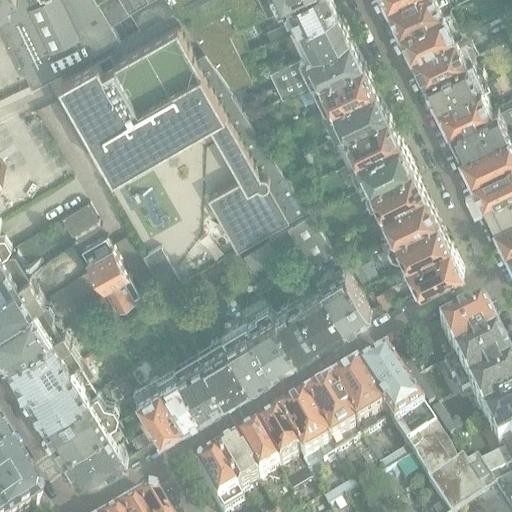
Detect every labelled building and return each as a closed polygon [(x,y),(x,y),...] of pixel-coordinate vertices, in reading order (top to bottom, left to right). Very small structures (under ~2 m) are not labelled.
[(116,21),(103,0),(0,0),(0,18),(29,79),(6,90),(9,96),(45,79),(126,37),(116,21)] [(103,0),(116,21),(131,12),(142,29),(146,27),(175,9),(167,0),(103,0)] [(238,26),(280,6),(278,3),(284,0),(167,0),(175,9),(205,51),(213,62),(230,87),(233,91),(253,81),(241,56),(250,51),(238,26)] [(338,6),(334,0),(284,0),(278,3),(280,6),(288,22),(291,21),(294,28),(338,6)] [(445,6),(441,0),(393,0),(388,2),(400,27),(445,6)] [(464,28),(451,2),(445,6),(400,27),(412,52),(457,31),(464,28)] [(351,33),(338,6),(294,28),(307,54),(351,33)] [(110,51),(61,79),(80,113),(79,114),(95,142),(96,141),(115,173),(210,119),(243,177),(209,197),(238,248),(241,255),(244,253),(289,226),(311,212),(297,188),(289,174),(278,158),(265,139),(249,114),(233,91),(230,87),(213,62),(205,51),(197,56),(178,24),(115,60),(110,51)] [(426,80),(476,55),(474,52),(476,47),(472,39),(468,38),(467,37),(461,40),(457,31),(412,52),(426,80)] [(312,84),(364,60),(351,33),(307,54),(269,72),(282,98),(312,84)] [(481,83),(486,80),(487,75),(483,65),(479,63),(476,55),(426,80),(438,104),(481,83)] [(376,86),(375,83),(364,60),(312,84),(324,110),(376,86)] [(481,83),(438,104),(449,128),(494,108),(481,83)] [(376,86),(324,110),(322,110),(335,138),(337,137),(389,112),(376,86)] [(511,127),(511,99),(494,108),(449,128),(461,152),(511,127)] [(317,114),(314,107),(302,113),(305,119),(317,114)] [(402,138),(389,112),(337,137),(350,163),(375,151),(402,138)] [(511,156),(511,127),(461,152),(472,175),(511,156)] [(415,163),(402,137),(402,138),(375,151),(350,163),(362,188),(365,186),(375,181),(414,163),(415,163)] [(511,187),(511,156),(472,175),(485,200),(511,187)] [(317,179),(310,163),(289,174),(297,188),(317,179)] [(427,190),(414,163),(375,181),(365,186),(378,214),(427,190)] [(496,223),(511,214),(511,187),(485,200),(496,223)] [(439,215),(432,200),(427,190),(378,214),(380,221),(379,222),(383,229),(384,229),(390,239),(439,215)] [(89,201),(62,217),(72,236),(75,234),(77,237),(74,239),(76,242),(96,231),(102,224),(102,222),(101,223),(99,220),(100,219),(89,201)] [(365,297),(358,286),(343,263),(333,247),(311,212),(289,226),(297,241),(305,253),(310,262),(321,282),(345,325),(372,309),(365,297)] [(507,246),(511,243),(511,214),(496,223),(507,246)] [(452,241),(439,215),(390,239),(389,239),(388,247),(392,254),(398,258),(402,265),(452,241)] [(278,253),(297,241),(289,226),(244,253),(254,269),(279,255),(278,253)] [(0,254),(8,250),(13,243),(20,239),(13,228),(6,232),(0,232),(0,254)] [(142,294),(123,261),(113,243),(108,235),(107,233),(82,248),(113,300),(117,308),(142,294)] [(465,268),(452,241),(402,265),(405,271),(406,270),(416,292),(465,268)] [(161,246),(144,256),(165,292),(182,282),(161,246)] [(0,290),(31,271),(34,270),(32,265),(26,266),(18,253),(11,254),(8,250),(0,254),(0,290)] [(244,261),(237,250),(223,259),(229,270),(244,261)] [(261,292),(310,262),(305,253),(256,283),(261,292)] [(371,280),(355,256),(343,263),(358,286),(369,280),(371,280)] [(0,326),(44,299),(47,297),(31,271),(0,290),(0,326)] [(345,325),(321,282),(306,291),(304,287),(294,293),(321,340),(345,325)] [(394,303),(387,291),(376,296),(382,308),(394,303)] [(321,340),(294,293),(288,296),(291,301),(274,311),(298,353),(321,340)] [(113,300),(103,306),(120,336),(130,329),(124,319),(143,308),(148,305),(142,294),(117,308),(113,300)] [(298,353),(274,311),(269,301),(266,296),(242,310),(244,315),(247,320),(224,334),(251,382),(266,373),(267,373),(274,368),(286,361),(286,360),(298,353)] [(82,357),(72,341),(73,340),(65,328),(66,324),(62,318),(55,318),(54,317),(56,309),(51,301),(44,299),(0,326),(0,345),(28,391),(29,391),(82,357)] [(511,367),(511,364),(484,307),(440,329),(454,358),(444,363),(451,377),(454,377),(462,391),(469,388),(511,367)] [(251,382),(224,334),(224,333),(199,348),(227,396),(243,387),(251,382)] [(227,396),(199,348),(175,363),(176,364),(203,411),(204,410),(205,410),(213,405),(227,396)] [(399,367),(408,360),(404,354),(395,361),(399,367)] [(452,450),(389,357),(390,356),(390,355),(388,356),(388,355),(357,374),(388,422),(406,450),(411,457),(447,511),(458,511),(482,497),(486,504),(500,495),(510,511),(511,509),(511,497),(502,481),(499,473),(490,459),(482,463),(478,458),(467,464),(462,457),(457,461),(452,450)] [(48,422),(97,390),(89,378),(94,375),(82,357),(29,391),(48,422)] [(403,372),(412,366),(408,360),(399,367),(403,372)] [(203,411),(176,364),(158,375),(187,421),(196,416),(195,415),(203,411)] [(407,378),(416,372),(412,366),(403,372),(407,378)] [(511,403),(511,367),(469,388),(483,416),(511,403)] [(411,384),(420,377),(418,375),(416,372),(407,378),(411,384)] [(377,430),(388,422),(357,374),(332,389),(363,439),(364,438),(377,430)] [(187,421),(158,375),(134,389),(150,416),(139,423),(144,431),(131,440),(137,451),(162,435),(187,421)] [(415,389),(424,383),(420,377),(411,384),(415,389)] [(419,395),(428,389),(424,383),(415,389),(419,395)] [(363,439),(332,389),(306,405),(307,405),(337,454),(357,442),(366,456),(372,452),(364,438),(363,439)] [(423,401),(432,394),(428,389),(419,395),(423,401)] [(64,449),(118,417),(120,413),(115,405),(106,403),(98,390),(97,390),(48,422),(56,435),(55,435),(64,449)] [(427,406),(436,400),(432,394),(423,401),(427,406)] [(511,439),(511,403),(483,416),(477,419),(492,449),(497,447),(511,439)] [(433,417),(443,410),(438,404),(428,411),(433,417)] [(323,463),(337,454),(307,405),(280,421),(280,420),(277,422),(305,468),(320,458),(323,463)] [(437,423),(447,417),(443,410),(433,417),(437,423)] [(129,455),(120,440),(125,436),(116,421),(118,417),(64,449),(65,451),(66,451),(76,467),(75,467),(81,477),(82,477),(82,478),(88,480),(89,479),(89,480),(96,475),(129,455)] [(442,430),(451,423),(447,417),(437,423),(442,430)] [(463,426),(458,419),(452,424),(456,429),(457,431),(460,428),(463,426)] [(305,468),(277,422),(272,425),(258,434),(285,479),(293,492),(312,480),(305,468)] [(455,430),(456,429),(452,424),(451,423),(442,430),(446,436),(455,430)] [(285,479),(258,434),(237,446),(260,485),(267,480),(279,482),(285,479)] [(0,465),(13,458),(13,457),(12,455),(12,456),(7,448),(3,440),(2,440),(0,436),(0,465)] [(511,439),(497,447),(500,452),(503,450),(504,451),(490,459),(499,473),(511,466),(511,439)] [(260,485),(237,446),(217,458),(243,501),(262,489),(260,485)] [(385,473),(411,457),(406,450),(380,466),(385,473)] [(39,503),(39,500),(38,498),(13,458),(0,465),(0,511),(34,511),(35,511),(34,511),(35,511),(37,511),(38,509),(39,505),(39,503)] [(243,501),(217,458),(203,466),(201,467),(200,469),(199,472),(199,475),(200,475),(222,511),(237,511),(246,507),(243,501)] [(372,481),(367,472),(354,480),(359,489),(372,481)] [(511,497),(511,475),(502,481),(511,497)] [(511,511),(510,511),(500,495),(486,504),(482,497),(458,511),(511,511)] [(165,511),(159,500),(157,498),(151,497),(151,498),(137,506),(140,511),(165,511)]
